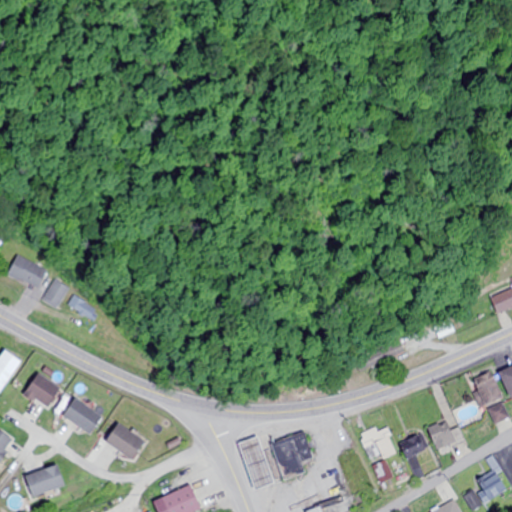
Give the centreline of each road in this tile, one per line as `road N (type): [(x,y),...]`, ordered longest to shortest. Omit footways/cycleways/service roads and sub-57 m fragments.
road 1 (secondary): [(205,405),(264,410),(362,395),(511,331)]
road 2 (secondary): [(0,314),(128,380),(205,405)]
road 3 (residential): [(382,511),(511,435)]
